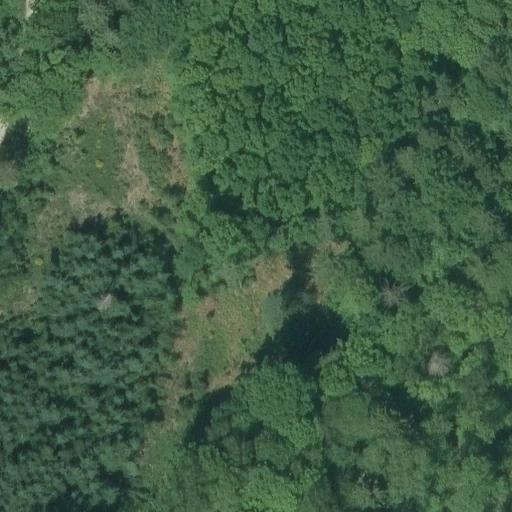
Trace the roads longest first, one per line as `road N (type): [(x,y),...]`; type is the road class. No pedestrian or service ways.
road 1 (track): [(430,0),(419,337),(405,401),(351,511)]
road 2 (unknown): [(0,202),(61,0)]
road 3 (track): [(0,131),(27,0)]
